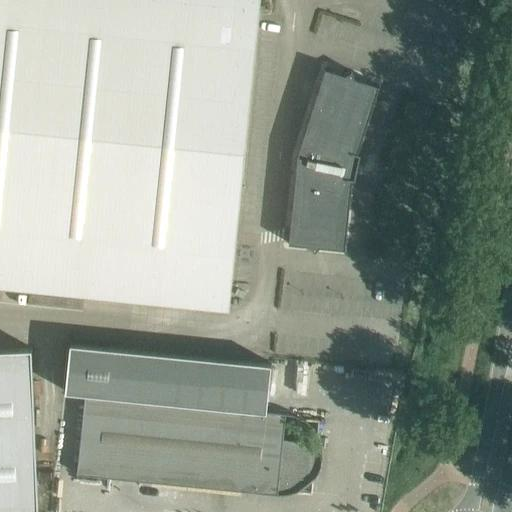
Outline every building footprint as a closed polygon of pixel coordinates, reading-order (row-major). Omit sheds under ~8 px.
[(0,0),(0,282),(228,306),(259,0),(0,0)] [(319,246),(345,248),(346,230),(342,230),(347,178),(355,179),(355,175),(350,175),(351,169),(357,166),(353,160),(355,154),(359,156),(360,153),(353,150),(369,100),(373,102),(379,85),(355,77),(351,70),(345,74),(325,67),(297,152),(298,153),(298,154),(297,154),(288,243),(309,245),(314,250),(319,246)] [(266,411),(271,363),(70,342),(65,390),(85,392),(266,411)] [(0,348),(0,511),(37,511),(31,347),(0,348)] [(285,413),(266,411),(85,392),(77,474),(277,494),(285,494),(293,492),(300,489),(307,485),(313,479),(317,473),(320,465),(322,458),(322,449),(320,442),(317,434),(313,428),(307,422),(301,417),(293,414),(285,413)]
